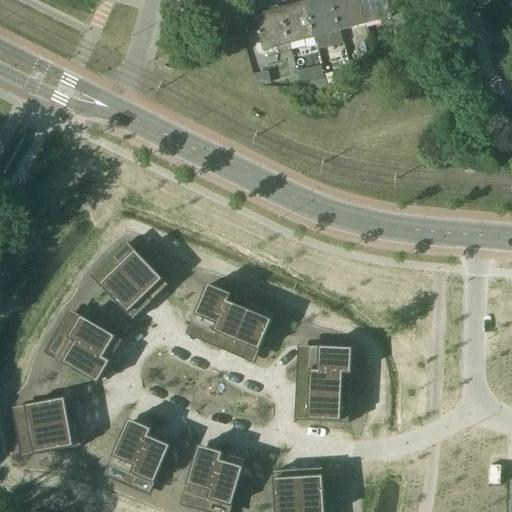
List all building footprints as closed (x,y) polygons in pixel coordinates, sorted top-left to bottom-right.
[(331,0),(318,0),(305,3),(315,39),(340,32),(331,0)] [(359,0),(331,0),(340,32),(366,25),(359,0)] [(386,0),(359,0),(366,25),(392,19),(386,0)] [(500,0),(489,0),(493,10),(502,7),(500,0)] [(305,3),(280,10),(289,46),(315,39),(305,3)] [(289,46),(280,10),(254,17),(255,18),(245,20),(249,34),(258,32),(264,52),(289,46)] [(410,33),(397,35),(399,48),(412,46),(410,33)] [(320,68),(299,73),(302,86),(323,80),(320,68)] [(267,74),(255,76),(257,86),(269,83),(267,74)] [(136,252),(118,269),(152,305),(170,287),(136,252)] [(118,269),(100,286),(134,322),(152,305),(118,269)] [(208,286),(192,324),(215,334),(231,295),(208,286)] [(231,295),(215,334),(237,343),(253,305),(231,295)] [(253,305),(237,343),(260,353),(276,315),(253,305)] [(82,317),(69,339),(111,364),(124,343),(82,317)] [(69,339),(56,360),(99,385),(111,364),(69,339)] [(311,348),(310,373),(352,375),(353,350),(311,348)] [(310,373),(309,397),(351,399),(352,375),(310,373)] [(309,397),(308,422),(349,424),(351,399),(309,397)] [(74,398),(26,407),(30,431),(79,422),(74,398)] [(129,420),(109,466),(132,475),(152,430),(129,420)] [(79,422),(30,431),(34,456),(83,447),(79,422)] [(152,430),(132,475),(155,485),(175,440),(152,430)] [(199,447),(185,494),(209,501),(223,454),(199,447)] [(223,454),(209,501),(232,508),(247,461),(223,454)] [(489,466),(488,485),(500,486),(501,467),(489,466)] [(325,511),(323,469),(298,471),(300,511),(325,511)] [(300,511),(298,471),(273,472),(275,511),(300,511)]
